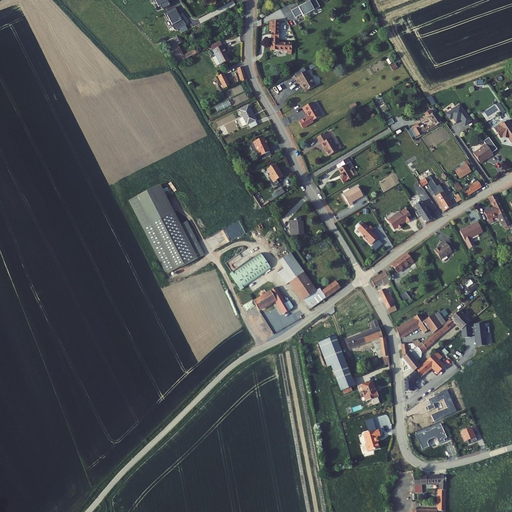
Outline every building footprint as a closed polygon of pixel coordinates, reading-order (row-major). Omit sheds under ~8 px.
[(321,0),(309,0),(310,1),(296,9),(300,16),(307,12),(308,13),(324,4),(321,0)] [(186,17),(184,13),(180,15),(178,12),(182,10),(180,6),(171,11),(174,18),(176,17),(182,29),(192,23),(188,15),(186,17)] [(275,29),(275,32),(283,32),(284,20),(274,19),(273,28),(275,29)] [(184,34),(170,41),(181,62),(189,57),(182,43),(187,41),(184,34)] [(275,36),(274,48),(289,49),(289,41),(283,41),(283,37),(275,36)] [(226,62),(235,57),(232,50),(233,49),(229,42),(218,48),(221,53),(218,55),(222,64),(226,62)] [(237,70),(244,82),(248,80),(241,68),(237,70)] [(306,80),(311,88),(320,83),(311,68),(300,75),(304,81),(306,80)] [(226,76),(231,87),(236,84),(230,73),(226,76)] [(316,100),(306,105),(310,111),(311,111),(312,114),(303,119),(307,126),(317,119),(317,118),(324,114),(316,100)] [(229,101),(215,105),(217,111),(231,107),(229,101)] [(248,123),(252,121),(254,126),(263,122),(254,103),(246,106),(249,113),(244,115),(248,123)] [(420,120),(415,124),(420,132),(444,117),(438,107),(435,109),(433,106),(429,108),(431,111),(432,111),(437,118),(428,124),(427,123),(423,125),(422,123),(420,120)] [(511,120),(509,116),(505,119),(505,120),(505,121),(497,126),(502,133),(504,132),(510,133),(511,135),(511,120)] [(325,143),(333,155),(342,149),(330,131),(321,137),(325,143)] [(269,135),(259,140),(265,154),(268,153),(275,149),(272,142),(273,141),(271,138),(270,138),(269,135)] [(497,149),(489,138),(483,142),(484,143),(477,147),(482,155),(484,156),(490,152),(491,153),(497,149)] [(425,149),(409,159),(416,170),(432,160),(425,149)] [(345,177),(348,181),(358,175),(354,169),(359,166),(355,159),(357,157),(355,154),(341,163),(347,173),(345,174),(347,176),(345,177)] [(284,166),(282,162),(274,168),(277,173),(277,175),(275,176),(280,185),(285,181),(283,178),(290,174),(286,169),(284,167),(284,166)] [(452,174),(456,179),(465,173),(466,174),(469,172),(464,165),(452,174)] [(431,182),(448,209),(457,204),(446,186),(443,188),(437,178),(435,175),(424,182),(426,185),(431,182)] [(437,178),(443,188),(446,186),(440,176),(437,178)] [(464,190),(468,195),(485,183),(481,178),(464,190)] [(453,185),(458,192),(462,190),(458,182),(453,185)] [(348,193),(355,204),(359,201),(358,200),(368,194),(363,184),(348,193)] [(161,185),(130,201),(167,274),(205,255),(188,221),(182,225),(161,185)] [(498,203),(488,208),(494,219),(495,219),(498,218),(498,216),(497,214),(503,211),(505,215),(511,227),(511,226),(511,216),(499,190),(493,194),(498,203)] [(415,197),(418,204),(425,199),(421,193),(415,197)] [(418,204),(429,222),(436,218),(425,199),(418,204)] [(399,215),(393,220),(400,229),(403,226),(404,227),(406,226),(406,227),(408,225),(406,224),(411,220),(412,221),(417,217),(416,216),(417,215),(410,207),(405,212),(404,211),(404,212),(402,212),(399,214),(399,215)] [(294,215),(300,232),(312,228),(308,213),(306,213),(304,209),(299,210),(299,214),(294,215)] [(468,236),(473,247),(479,243),(476,236),(487,230),(482,220),(467,228),(470,235),(468,236)] [(377,244),(379,243),(383,239),(384,238),(377,231),(379,229),(376,226),(374,228),(369,223),(364,228),(372,237),(371,238),(377,244)] [(452,237),(449,239),(453,246),(456,251),(459,249),(452,237)] [(438,248),(441,253),(453,246),(449,239),(443,243),(444,244),(438,248)] [(441,253),(445,258),(456,251),(453,246),(441,253)] [(398,263),(403,271),(420,259),(414,251),(398,263)] [(226,263),(231,271),(248,260),(243,252),(226,263)] [(261,253),(230,273),(240,289),(272,268),(261,253)] [(322,295),(320,291),(317,293),(294,258),(284,264),(288,270),(282,275),(290,288),(294,286),(303,301),(306,300),(313,311),(326,302),(322,295)] [(375,280),(378,286),(388,281),(389,282),(391,281),(392,284),(394,283),(389,272),(375,280)] [(329,291),(322,295),(326,302),(343,290),(339,284),(329,291)] [(327,286),(320,291),(322,295),(329,291),(327,286)] [(251,304),(256,314),(278,302),(285,314),(292,310),(278,287),(254,300),(255,302),(251,304)] [(383,293),(392,309),(399,306),(390,289),(383,293)] [(413,289),(404,295),(407,301),(416,295),(413,289)] [(461,319),(468,327),(476,319),(466,307),(454,318),(449,323),(435,334),(425,343),(423,344),(428,350),(434,345),(433,343),(461,319)] [(438,310),(429,318),(431,320),(428,322),(433,329),(431,330),(435,334),(449,323),(438,310)] [(400,328),(405,338),(423,326),(428,333),(431,330),(433,329),(428,322),(431,320),(429,318),(425,312),(410,323),(400,328)] [(468,327),(473,332),(481,324),(476,319),(468,327)] [(377,329),(351,340),(354,347),(383,336),(387,357),(392,355),(389,337),(388,337),(381,320),(374,323),(377,329)] [(446,346),(456,358),(479,338),(473,332),(468,327),(446,346)] [(342,334),(325,340),(334,363),(336,362),(343,380),(358,375),(342,334)] [(412,348),(414,352),(420,347),(423,344),(425,343),(422,340),(412,348)] [(423,344),(420,347),(424,353),(428,350),(423,344)] [(408,357),(418,370),(426,363),(422,358),(426,355),(424,353),(420,347),(414,352),(412,353),(408,357)] [(409,378),(410,391),(418,390),(418,381),(437,365),(442,371),(450,365),(445,358),(449,355),(444,348),(426,363),(418,370),(409,378)] [(358,377),(344,383),(346,388),(361,382),(358,377)] [(379,380),(367,384),(373,399),(379,397),(381,403),(387,400),(384,395),(385,395),(379,380)] [(376,415),(365,418),(368,426),(378,423),(376,415)] [(383,436),(382,428),(367,432),(369,441),(368,441),(370,450),(382,447),(380,440),(381,440),(380,436),(383,436)] [(475,429),(467,432),(471,441),(473,445),(481,442),(475,429)] [(450,473),(419,479),(421,487),(443,483),(442,511),(450,511),(453,481),(450,473)]
